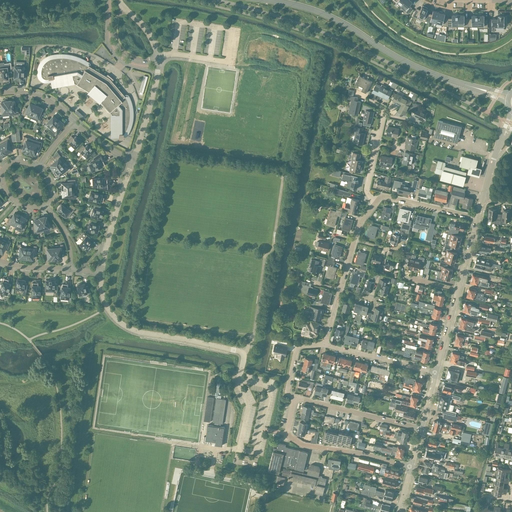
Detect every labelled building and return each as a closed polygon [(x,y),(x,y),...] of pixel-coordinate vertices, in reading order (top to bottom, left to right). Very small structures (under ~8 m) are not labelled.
[(405,0),(400,7),(408,13),(412,8),(412,7),(412,8),(409,5),(413,1),(412,1),(413,0),(412,0),(405,0)] [(417,8),(413,16),(422,20),(423,20),(424,18),(426,19),(428,14),(426,13),(428,9),(427,9),(428,8),(423,6),(423,7),(422,7),(420,10),(419,9),(417,8)] [(436,24),(439,12),(433,11),(432,15),(428,14),(429,13),(428,13),(428,14),(425,21),(426,21),(436,24)] [(447,26),(448,18),(448,19),(444,18),(445,14),(442,13),(443,12),(439,11),(439,12),(436,24),(447,26)] [(458,26),(458,15),(452,15),(452,14),(452,19),(448,19),(448,18),(447,26),(458,26)] [(478,28),(478,14),(475,14),(475,15),(472,15),(472,20),(468,20),(468,18),(468,27),(478,27),(478,28)] [(488,19),(488,20),(484,20),(484,15),(481,15),(481,14),(478,14),(478,28),(488,28),(488,19)] [(495,27),(496,27),(504,27),(504,20),(506,20),(506,15),(504,15),(504,14),(499,14),(499,15),(498,15),(498,19),(492,18),(492,30),(495,30),(495,27)] [(468,27),(468,18),(468,20),(465,20),(465,15),(464,15),(458,15),(458,26),(468,27)] [(45,58),(44,59),(43,60),(42,61),(41,61),(41,62),(40,63),(39,64),(39,65),(39,66),(38,67),(38,69),(38,70),(38,71),(38,72),(38,73),(38,74),(38,75),(38,76),(38,77),(39,78),(39,79),(40,80),(41,81),(42,81),(42,82),(43,82),(44,82),(45,82),(51,82),(52,86),(74,82),(75,82),(77,83),(76,84),(88,92),(87,93),(99,102),(99,101),(109,112),(110,111),(111,113),(111,114),(111,136),(119,136),(119,138),(123,138),(123,136),(125,136),(126,135),(127,134),(128,133),(129,132),(129,131),(130,129),(131,128),(131,127),(131,125),(132,124),(132,122),(132,121),(133,118),(133,116),(133,114),(133,112),(133,111),(133,109),(132,107),(132,105),(131,104),(131,102),(130,100),(130,99),(129,97),(128,96),(127,97),(125,96),(112,81),(113,79),(107,74),(107,75),(106,76),(89,66),(87,63),(88,63),(88,62),(85,60),(84,60),(82,59),(81,58),(79,57),(77,57),(76,56),(75,56),(75,57),(72,56),(72,55),(70,55),(69,55),(67,54),(65,54),(64,54),(60,54),(59,54),(58,54),(56,54),(55,55),(53,55),(52,55),(50,56),(49,56),(48,57),(46,57),(45,58)] [(7,72),(11,72),(11,63),(4,64),(4,67),(0,67),(0,79),(1,80),(1,81),(4,81),(4,79),(8,79),(7,72)] [(23,69),(24,66),(14,66),(14,79),(14,80),(19,80),(19,79),(23,79),(23,74),(26,75),(26,69),(23,69)] [(366,93),(371,81),(359,74),(354,83),(362,87),(361,90),(366,93)] [(140,91),(144,92),(148,76),(144,75),(140,91)] [(387,98),(391,91),(380,86),(379,87),(375,85),(371,92),(376,95),(377,93),(387,98)] [(404,114),(411,101),(397,94),(393,100),(396,102),(397,99),(403,103),(401,107),(400,106),(398,111),(404,114)] [(357,101),(358,97),(349,96),(348,99),(351,99),(349,113),(357,115),(360,101),(357,101)] [(18,114),(18,108),(15,108),(14,101),(7,102),(9,112),(9,115),(18,114)] [(9,112),(7,102),(1,102),(2,110),(0,109),(0,116),(5,116),(5,113),(9,112)] [(30,118),(36,105),(33,103),(33,104),(30,103),(27,110),(24,108),(22,114),(25,116),(25,114),(31,116),(30,118)] [(422,121),(426,113),(417,109),(419,105),(415,103),(411,110),(414,112),(412,116),(422,121)] [(42,116),(39,115),(42,108),(39,107),(39,106),(36,105),(30,118),(39,122),(42,116)] [(77,110),(75,112),(81,118),(83,116),(77,110)] [(371,122),(373,111),(366,110),(364,120),(371,122)] [(50,129),(58,119),(58,120),(53,116),(48,121),(46,119),(42,124),(44,126),(45,125),(50,129)] [(62,123),(58,119),(50,129),(55,133),(54,134),(56,137),(60,132),(58,130),(59,128),(63,124),(62,123)] [(458,143),(462,126),(438,120),(434,137),(458,143)] [(362,133),(363,128),(355,126),(354,131),(356,132),(354,142),(362,144),(365,133),(362,133)] [(397,137),(399,128),(388,126),(386,135),(397,137)] [(8,136),(0,140),(0,141),(6,154),(7,154),(6,153),(12,150),(10,147),(13,145),(8,136)] [(28,153),(33,139),(24,136),(22,142),(25,143),(22,150),(25,151),(25,152),(28,153)] [(79,137),(78,138),(76,136),(74,138),(71,136),(67,141),(69,143),(68,144),(70,146),(72,145),(75,148),(76,146),(78,148),(80,146),(79,144),(81,141),(81,140),(79,137)] [(414,150),(417,139),(408,137),(406,148),(414,150)] [(42,142),(33,139),(28,153),(32,154),(32,153),(35,154),(37,147),(40,148),(42,142)] [(91,148),(92,148),(90,146),(89,147),(87,145),(85,147),(83,145),(78,150),(82,154),(83,154),(87,157),(93,150),(91,148)] [(105,157),(104,157),(101,152),(94,158),(95,161),(92,162),(91,163),(89,164),(92,171),(102,166),(105,165),(103,161),(106,160),(105,157)] [(411,164),(413,154),(405,152),(402,163),(411,164)] [(360,172),(362,161),(359,161),(361,154),(359,154),(353,153),(351,159),(352,159),(350,171),(356,173),(356,171),(360,172)] [(54,171),(65,162),(59,154),(54,158),(56,160),(50,165),(51,166),(51,167),(54,171)] [(391,166),(392,158),(382,155),(380,164),(391,166)] [(477,160),(463,156),(461,165),(470,167),(468,173),(479,176),(481,168),(475,167),(477,160)] [(466,172),(445,167),(446,163),(445,163),(445,162),(438,160),(436,167),(436,168),(435,172),(443,175),(441,179),(462,185),(466,172)] [(65,162),(54,171),(54,170),(58,175),(64,171),(66,173),(71,169),(65,162)] [(357,180),(358,177),(351,176),(343,174),(342,178),(348,180),(347,187),(351,188),(356,189),(358,181),(357,180)] [(390,182),(391,178),(386,176),(385,181),(379,180),(377,186),(389,189),(391,182),(390,182)] [(111,184),(110,181),(107,181),(107,177),(103,178),(103,177),(92,178),(93,186),(96,185),(97,185),(97,186),(100,186),(100,187),(100,189),(107,190),(109,190),(109,185),(111,184)] [(75,179),(69,179),(69,183),(62,183),(62,186),(61,186),(61,190),(74,189),(74,182),(75,182),(75,179)] [(395,180),(393,187),(400,189),(400,191),(410,193),(411,187),(402,184),(402,182),(399,181),(400,181),(395,180)] [(430,188),(426,187),(423,186),(422,189),(420,188),(418,195),(422,196),(422,197),(426,198),(426,197),(430,198),(432,191),(432,189),(430,188)] [(465,189),(462,189),(453,186),(451,196),(450,203),(456,204),(458,198),(463,199),(464,200),(463,206),(470,208),(473,198),(464,196),(465,193),(464,192),(465,189)] [(343,195),(344,194),(351,196),(352,192),(335,187),(334,192),(343,195)] [(75,195),(74,189),(61,190),(62,193),(63,196),(70,196),(70,199),(76,198),(76,195),(75,195)] [(435,199),(446,202),(448,193),(435,190),(435,193),(436,193),(435,199)] [(106,199),(107,196),(98,193),(95,192),(94,193),(91,192),(89,199),(99,202),(99,201),(102,202),(103,198),(106,199)] [(360,200),(352,198),(350,204),(346,203),(345,208),(349,209),(348,210),(356,212),(360,200)] [(74,210),(69,206),(67,209),(61,204),(61,205),(60,204),(57,209),(57,210),(68,218),(74,210)] [(99,209),(100,206),(94,205),(93,208),(92,208),(90,216),(100,218),(101,216),(102,213),(102,210),(99,209)] [(388,220),(391,212),(393,212),(395,207),(392,206),(391,209),(384,207),(381,218),(388,220)] [(408,222),(411,211),(400,208),(397,219),(408,222)] [(498,224),(499,216),(496,215),(497,209),(489,209),(488,219),(492,219),(491,223),(498,224)] [(334,226),(337,218),(337,215),(340,216),(341,215),(346,216),(347,213),(342,211),(337,210),(336,211),(331,210),(327,224),(334,226)] [(510,221),(511,211),(503,210),(502,216),(499,216),(498,224),(505,225),(506,221),(510,221)] [(14,228),(20,215),(17,214),(14,213),(11,220),(8,218),(5,224),(8,226),(9,224),(15,227),(14,228)] [(23,232),(26,226),(23,225),(24,223),(26,218),(23,217),(23,216),(20,215),(14,228),(23,232)] [(431,218),(428,218),(428,219),(417,216),(416,224),(414,223),(413,227),(412,230),(418,232),(419,225),(429,228),(431,218)] [(52,228),(51,224),(51,223),(48,224),(46,217),(45,217),(44,217),(40,218),(43,232),(53,229),(52,228)] [(43,232),(40,218),(39,218),(40,219),(34,220),(35,227),(32,228),(34,234),(43,232)] [(349,221),(350,219),(345,218),(342,229),(350,231),(352,222),(349,221)] [(99,225),(96,224),(96,221),(90,219),(89,223),(87,230),(97,232),(98,232),(99,228),(98,228),(99,225)] [(450,225),(449,230),(455,232),(457,232),(457,229),(463,231),(465,223),(456,221),(455,225),(451,224),(450,225)] [(407,225),(404,224),(402,230),(405,231),(404,233),(409,235),(411,225),(407,224),(407,225)] [(377,229),(377,227),(372,226),(372,228),(369,227),(367,236),(374,238),(377,229)] [(431,241),(434,228),(430,227),(428,234),(427,233),(426,239),(431,241)] [(454,234),(455,232),(449,230),(448,233),(447,234),(446,238),(460,242),(461,236),(454,234)] [(92,239),(85,234),(83,232),(79,237),(83,240),(79,244),(87,250),(89,248),(91,246),(90,246),(92,243),(90,241),(92,239)] [(397,244),(400,236),(393,234),(393,235),(391,235),(389,241),(391,242),(397,244)] [(459,247),(460,242),(446,238),(445,242),(445,243),(445,246),(451,248),(452,245),(459,247)] [(7,242),(1,239),(0,242),(0,251),(2,253),(5,246),(8,247),(11,242),(8,240),(7,242)] [(320,240),(319,242),(317,242),(316,242),(315,244),(316,246),(318,246),(318,248),(327,251),(329,243),(320,240)] [(25,259),(27,246),(20,246),(21,244),(17,244),(17,250),(20,250),(19,258),(22,258),(22,259),(25,259)] [(60,246),(53,246),(55,259),(58,259),(58,258),(61,258),(60,251),(63,250),(63,244),(60,244),(60,246)] [(27,246),(25,259),(29,259),(32,259),(33,252),(36,252),(37,246),(33,245),(33,249),(27,248),(27,246)] [(55,259),(53,246),(53,248),(47,249),(47,245),(44,246),(44,252),(47,252),(48,259),(51,259),(55,259)] [(339,249),(340,246),(335,245),(332,255),(339,258),(342,249),(339,249)] [(450,251),(451,248),(445,246),(444,249),(447,250),(446,255),(456,258),(457,253),(450,251)] [(363,265),(366,254),(361,252),(361,255),(358,254),(355,262),(363,265)] [(380,263),(382,257),(373,254),(372,261),(380,263)] [(412,270),(415,259),(411,258),(412,255),(407,254),(405,261),(408,262),(406,268),(412,270)] [(454,263),(456,258),(446,255),(444,260),(441,259),(440,263),(447,264),(447,261),(454,263)] [(326,265),(329,266),(333,267),(334,265),(335,262),(334,262),(335,258),(328,256),(327,259),(328,260),(326,265)] [(418,260),(415,259),(412,270),(418,271),(420,265),(423,266),(425,258),(421,257),(420,257),(419,257),(418,258),(418,260)] [(395,261),(395,260),(387,258),(385,265),(385,267),(392,269),(392,267),(393,267),(395,267),(397,262),(395,261)] [(493,263),(493,264),(490,263),(491,261),(477,258),(475,263),(492,267),(500,269),(501,265),(493,263)] [(319,274),(321,266),(318,265),(319,261),(312,259),(309,267),(314,268),(312,272),(319,274)] [(446,267),(447,264),(440,263),(439,266),(443,266),(441,271),(451,274),(453,269),(446,267)] [(491,271),(492,267),(475,263),(474,269),(482,271),(483,269),(491,271)] [(333,269),(334,267),(333,267),(329,266),(326,276),(333,278),(336,270),(333,269)] [(366,270),(360,268),(357,268),(356,273),(355,272),(355,275),(352,274),(350,282),(357,284),(360,276),(364,277),(366,270)] [(450,280),(451,274),(441,271),(440,277),(437,276),(436,279),(442,280),(443,278),(450,280)] [(473,273),(472,278),(487,282),(488,278),(473,273)] [(9,287),(11,278),(8,277),(7,279),(4,278),(3,281),(2,281),(0,290),(0,291),(7,294),(8,290),(9,287)] [(17,279),(16,289),(23,290),(23,291),(22,295),(26,295),(26,292),(27,283),(24,283),(25,280),(23,279),(22,279),(22,278),(18,278),(18,279),(17,279)] [(490,283),(487,282),(472,278),(470,283),(478,285),(478,284),(488,287),(490,283)] [(386,295),(389,287),(385,286),(387,281),(380,279),(379,284),(382,285),(380,293),(386,295)] [(54,280),(53,280),(51,280),(49,280),(46,280),(45,292),(54,292),(54,291),(57,291),(57,284),(54,283),(54,280)] [(69,291),(70,282),(66,281),(66,284),(62,284),(62,287),(61,298),(68,298),(69,294),(69,291)] [(375,283),(368,281),(366,287),(364,287),(363,293),(369,294),(370,291),(372,291),(375,283)] [(85,286),(84,283),(81,284),(81,283),(77,284),(78,285),(77,285),(79,294),(86,293),(90,292),(88,286),(85,286)] [(316,296),(318,289),(310,287),(310,286),(303,284),(302,288),(302,289),(302,290),(302,291),(303,292),(304,292),(305,293),(312,295),(311,298),(315,299),(316,296)] [(420,301),(424,286),(417,284),(415,292),(418,292),(416,300),(420,301)] [(476,292),(477,290),(469,288),(468,292),(480,296),(483,296),(484,294),(481,293),(480,293),(476,292)] [(441,294),(439,294),(440,291),(435,289),(433,297),(444,300),(446,296),(441,294)] [(329,295),(329,292),(324,291),(322,301),(319,300),(319,302),(317,301),(315,305),(316,305),(322,306),(323,302),(329,304),(331,295),(329,295)] [(485,302),(487,297),(483,296),(480,296),(468,292),(467,297),(485,302)] [(349,312),(351,304),(344,302),(342,310),(349,312)] [(465,302),(464,307),(477,310),(479,310),(479,308),(472,307),(473,304),(465,302)] [(360,312),(362,305),(356,303),(354,311),(358,312),(355,320),(358,320),(359,315),(360,312)] [(442,309),(434,307),(429,306),(430,304),(425,303),(424,307),(420,308),(433,312),(441,314),(442,309)] [(321,315),(321,313),(323,313),(324,309),(310,305),(309,310),(313,311),(311,317),(321,320),(322,316),(321,315)] [(366,314),(368,307),(362,305),(360,312),(359,315),(362,316),(363,313),(366,314)] [(380,321),(383,310),(375,308),(374,314),(372,314),(371,318),(380,321)] [(496,321),(498,315),(488,313),(487,318),(496,321)] [(472,326),(474,321),(461,317),(460,323),(467,324),(467,325),(472,326)] [(319,326),(318,326),(319,325),(318,325),(319,323),(311,321),(310,324),(306,324),(304,336),(311,337),(311,334),(317,335),(319,326)] [(472,326),(467,325),(467,324),(460,323),(459,328),(474,332),(475,327),(472,326)] [(435,334),(437,329),(429,327),(424,326),(423,331),(428,332),(435,334)] [(337,327),(335,337),(338,337),(337,340),(340,341),(341,338),(342,335),(344,335),(345,332),(346,329),(342,328),(342,329),(337,327)] [(345,338),(344,342),(351,343),(353,336),(353,334),(354,329),(351,328),(350,333),(351,333),(350,335),(347,334),(346,334),(345,338)] [(464,338),(464,336),(457,334),(457,335),(456,335),(456,337),(455,339),(463,341),(468,342),(468,340),(466,339),(464,338)] [(363,339),(361,346),(367,347),(370,336),(368,335),(367,340),(363,339)] [(427,337),(420,335),(419,339),(420,340),(421,340),(433,343),(434,339),(427,337)] [(353,336),(351,343),(357,345),(359,337),(353,336)] [(370,336),(367,347),(373,349),(374,344),(377,345),(377,344),(377,342),(375,342),(371,341),(372,336),(370,336)] [(432,348),(433,343),(421,340),(420,340),(419,339),(418,342),(418,343),(420,344),(420,345),(432,348)] [(276,344),(274,354),(284,357),(287,347),(276,344)] [(429,357),(431,353),(423,351),(405,347),(404,351),(410,352),(413,353),(422,355),(429,357)] [(459,355),(460,353),(452,351),(452,352),(451,352),(451,354),(452,354),(451,356),(458,358),(463,360),(464,356),(459,355)] [(328,362),(330,354),(323,353),(321,360),(325,361),(324,363),(323,363),(322,367),(326,368),(327,366),(326,366),(327,364),(328,362)] [(422,355),(413,353),(412,355),(415,356),(414,358),(428,362),(429,357),(422,355)] [(334,363),(336,356),(330,354),(328,362),(334,363)] [(468,361),(463,360),(458,358),(451,356),(450,358),(450,360),(450,362),(461,365),(462,362),(467,363),(468,361)] [(305,357),(304,363),(311,365),(314,366),(314,363),(312,362),(313,359),(305,357)] [(344,366),(346,358),(340,357),(338,364),(344,366)] [(350,367),(352,360),(346,358),(344,366),(350,367)] [(360,370),(362,363),(356,361),(354,368),(360,370)] [(314,366),(311,365),(304,363),(302,370),(310,372),(310,369),(313,370),(314,366)] [(367,368),(368,364),(362,363),(360,370),(358,377),(361,378),(363,373),(366,374),(366,371),(370,372),(370,369),(367,368)] [(455,372),(455,370),(448,368),(447,373),(463,377),(464,374),(455,372)] [(423,383),(423,382),(416,380),(416,379),(408,377),(406,383),(409,384),(421,387),(422,385),(423,385),(423,383)] [(313,386),(314,382),(307,380),(302,379),(301,382),(299,381),(298,387),(306,389),(306,386),(309,386),(309,385),(313,386)] [(421,389),(421,387),(409,384),(406,383),(404,382),(403,386),(413,389),(413,390),(420,392),(420,391),(421,391),(422,389),(421,389)] [(462,391),(463,387),(456,385),(455,388),(452,387),(452,386),(448,385),(448,386),(444,385),(444,387),(443,387),(442,391),(454,393),(454,391),(455,389),(462,391)] [(353,402),(355,395),(348,393),(346,401),(353,402)] [(450,404),(452,398),(459,400),(460,397),(451,394),(451,397),(441,395),(441,397),(439,397),(439,399),(440,400),(439,401),(450,404)] [(214,398),(207,397),(204,421),(210,422),(214,398)] [(226,399),(216,398),(213,422),(214,423),(214,425),(208,424),(206,441),(218,443),(219,439),(223,439),(225,427),(220,426),(221,423),(222,424),(226,399)] [(418,402),(410,400),(403,398),(402,403),(409,405),(416,407),(417,406),(418,404),(417,404),(418,402)] [(449,410),(450,404),(439,401),(439,402),(438,403),(437,405),(438,406),(438,408),(447,411),(446,414),(450,414),(455,416),(456,412),(449,410)] [(413,419),(415,412),(407,409),(407,407),(397,404),(395,411),(400,412),(400,411),(406,412),(404,417),(413,419)] [(310,410),(311,407),(303,406),(302,412),(309,413),(312,414),(313,412),(313,410),(310,410)] [(448,427),(448,424),(434,421),(433,425),(447,429),(448,427)] [(486,421),(483,433),(490,434),(493,423),(486,421)] [(447,431),(447,429),(433,425),(432,430),(446,433),(447,431)] [(390,433),(390,436),(394,437),(397,437),(396,439),(399,440),(399,441),(407,443),(408,438),(395,434),(390,433)] [(463,433),(462,438),(462,437),(460,444),(469,446),(471,435),(463,433)] [(274,447),(273,451),(269,470),(270,471),(266,485),(273,487),(274,481),(276,481),(275,483),(283,484),(285,477),(289,478),(289,479),(315,486),(315,485),(316,486),(315,493),(322,495),(326,479),(322,477),(322,476),(319,475),(320,468),(319,466),(312,464),(309,466),(307,474),(283,468),(282,473),(279,472),(281,465),(304,471),(308,452),(285,447),(286,444),(279,443),(277,448),(274,447)] [(404,453),(387,449),(382,447),(381,452),(396,455),(395,457),(403,459),(403,457),(404,457),(404,456),(404,455),(404,453)] [(428,449),(427,454),(445,458),(446,453),(428,449)] [(328,459),(327,466),(329,466),(329,468),(339,470),(339,466),(340,466),(341,460),(333,459),(332,460),(328,459)] [(440,471),(441,467),(431,464),(431,463),(424,461),(423,466),(440,471)] [(358,468),(375,473),(376,468),(368,466),(359,463),(358,468)] [(440,471),(423,466),(421,471),(429,473),(429,471),(438,474),(438,477),(444,478),(445,472),(440,471)] [(398,478),(399,472),(386,468),(384,475),(394,478),(394,477),(398,478)] [(428,477),(428,478),(420,476),(418,482),(426,484),(426,483),(431,485),(433,479),(428,477)] [(397,482),(389,480),(384,479),(382,484),(395,488),(397,482)] [(368,485),(367,490),(381,494),(393,497),(394,492),(386,489),(385,492),(382,492),(376,490),(376,487),(368,485)] [(433,489),(425,487),(425,489),(417,487),(416,492),(424,494),(424,493),(432,495),(433,489)] [(375,494),(380,496),(384,497),(383,500),(391,502),(393,497),(381,494),(367,490),(362,488),(361,494),(374,497),(375,494)] [(371,506),(372,504),(366,502),(364,507),(376,511),(388,511),(389,511),(377,508),(371,506)]
